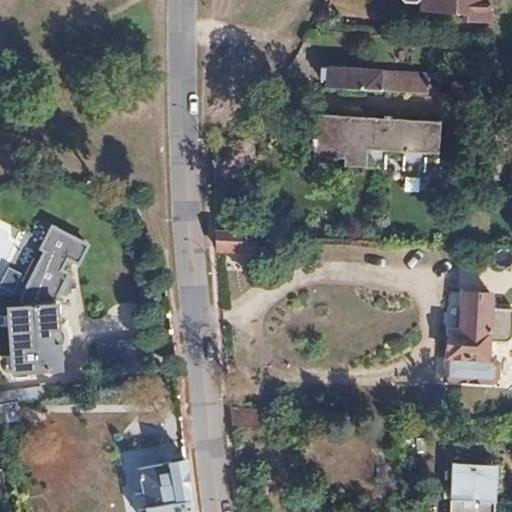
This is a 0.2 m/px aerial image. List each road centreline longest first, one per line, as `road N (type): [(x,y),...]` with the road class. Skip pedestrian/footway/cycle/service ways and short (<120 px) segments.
road 1 (tertiary): [(212,511),(180,167),(180,0)]
road 2 (unknown): [(196,357),(257,292),(301,277),(511,262)]
